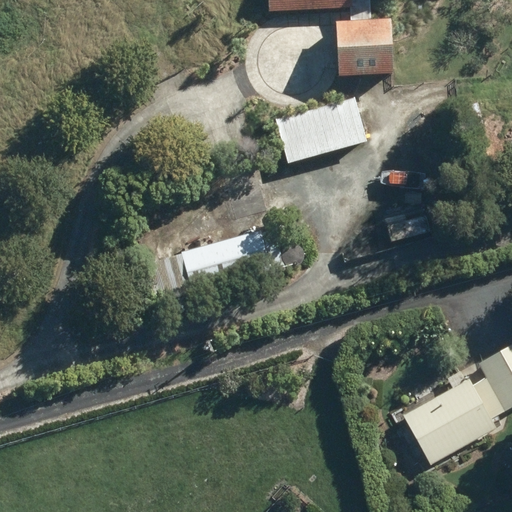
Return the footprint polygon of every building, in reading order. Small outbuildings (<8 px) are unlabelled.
[(263,0),(264,14),(347,12),(347,26),(332,26),(334,80),(390,79),(388,23),(369,24),(367,0),(263,0)] [(353,101),(274,122),(285,167),(365,147),(353,101)] [(434,207),(384,218),(390,244),(440,232),(434,207)] [(281,266),(270,230),(141,270),(152,306),(281,266)] [(511,345),(397,409),(425,459),(511,411),(511,345)]
